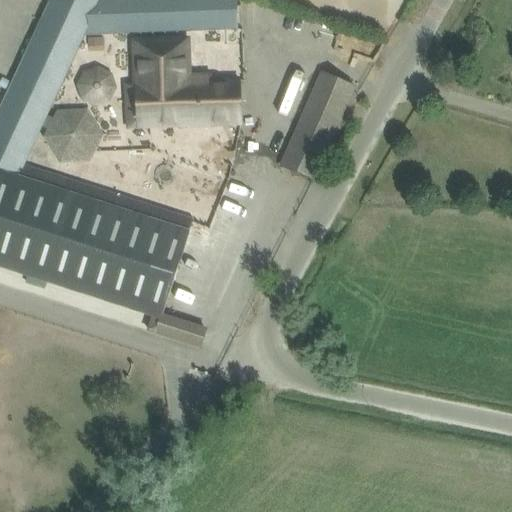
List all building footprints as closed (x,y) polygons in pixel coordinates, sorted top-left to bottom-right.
[(163,314),(193,219),(174,213),(24,165),(42,127),(47,129),(42,138),(59,163),(90,161),(103,135),(86,109),(56,110),(52,119),(46,117),(83,35),(237,29),(235,0),(75,0),(50,1),(0,108),(0,266),(142,312),(159,318),(161,318),(163,314)] [(241,124),(240,81),(192,82),(191,38),(135,40),(138,127),(241,124)] [(314,179),(354,88),(322,73),(282,165),(314,179)] [(114,78),(80,79),(81,102),(114,101),(114,78)] [(200,349),(207,328),(163,314),(161,318),(159,318),(154,334),(200,349)]
